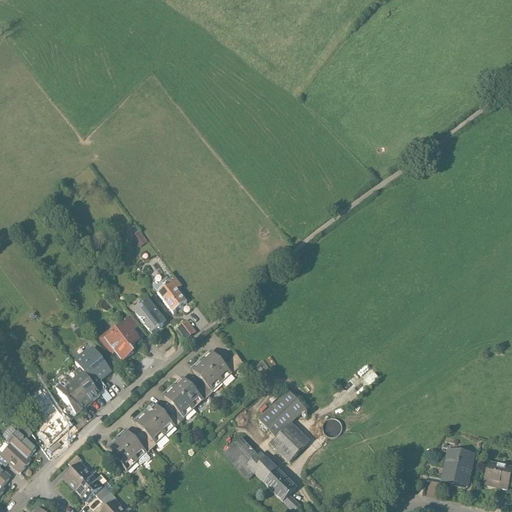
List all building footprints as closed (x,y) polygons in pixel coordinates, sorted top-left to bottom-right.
[(135,227),(128,233),(140,248),(147,242),(135,227)] [(176,281),(171,285),(177,293),(182,289),(176,281)] [(165,289),(162,284),(154,289),(158,294),(165,289)] [(177,293),(171,285),(165,289),(158,294),(157,295),(173,316),(187,305),(177,293)] [(166,325),(147,301),(141,306),(139,305),(139,307),(133,312),(140,321),(140,322),(144,327),(145,327),(152,336),(166,325)] [(138,328),(131,318),(125,323),(127,325),(133,332),(138,328)] [(195,335),(186,323),(177,330),(186,342),(195,335)] [(127,325),(113,336),(110,332),(100,341),(112,357),(116,354),(122,363),(133,354),(130,349),(140,341),(133,332),(127,325)] [(110,375),(93,352),(88,355),(87,354),(79,360),(80,362),(79,363),(75,365),(81,372),(93,388),(110,375)] [(224,368),(212,355),(202,364),(221,384),(230,376),(231,375),(224,368)] [(237,357),(224,368),(231,375),(230,376),(232,378),(243,367),(237,357)] [(369,363),(348,379),(356,390),(377,374),(369,363)] [(221,384),(202,364),(193,373),(205,386),(212,393),(216,389),(221,384)] [(93,388),(81,372),(55,392),(68,408),(75,417),(100,398),(93,388)] [(196,395),(184,381),(174,390),(193,411),(202,402),(196,395)] [(212,393),(205,386),(201,391),(208,399),(214,394),(212,393)] [(193,411),(174,390),(164,399),(177,413),(183,419),(184,419),(193,411)] [(208,399),(201,391),(196,395),(202,402),(203,404),(208,399)] [(306,412),(289,393),(258,421),(277,441),(291,426),(306,412)] [(48,447),(67,429),(43,396),(31,406),(43,422),(41,436),(39,437),(48,447)] [(75,417),(68,408),(63,413),(70,422),(75,418),(75,417)] [(167,421),(155,408),(146,417),(164,437),(173,428),(174,428),(167,421)] [(183,419),(177,413),(172,417),(180,425),(185,420),(184,419),(183,419)] [(164,437),(146,417),(136,425),(148,439),(155,445),(164,437)] [(180,425),(172,417),(167,421),(174,428),(173,428),(175,430),(180,425)] [(277,441),(272,445),(273,446),(272,447),(289,464),(309,444),(291,426),(277,441)] [(24,428),(20,431),(28,441),(32,438),(24,428)] [(139,447),(127,434),(117,443),(136,463),(145,454),(139,447)] [(35,453),(15,435),(6,446),(9,448),(26,463),(35,453)] [(155,445),(148,439),(144,443),(152,451),(157,447),(155,445)] [(136,463),(117,443),(108,451),(109,453),(117,462),(126,472),(136,463)] [(152,451),(144,443),(139,447),(145,454),(147,456),(152,451)] [(248,469),(252,465),(234,446),(224,455),(249,482),(255,476),(248,469)] [(26,463),(9,448),(0,458),(19,476),(29,465),(26,463)] [(117,462),(109,453),(104,457),(112,466),(117,462)] [(145,454),(136,463),(140,467),(145,463),(147,464),(150,461),(149,459),(148,459),(149,458),(147,456),(145,454)] [(472,459),(449,455),(448,461),(444,481),(466,486),(472,459)] [(268,489),(281,477),(261,456),(252,465),(248,469),(255,476),(268,489)] [(77,458),(68,467),(73,472),(80,466),(82,464),(77,458)] [(448,461),(432,458),(428,477),(444,481),(448,461)] [(511,470),(489,465),(485,483),(499,486),(498,490),(507,492),(511,470)] [(73,472),(63,481),(75,493),(91,478),(80,466),(73,472)] [(0,491),(8,482),(0,474),(0,491)] [(296,492),(281,477),(268,489),(283,505),(284,504),(290,498),(296,492)] [(91,478),(75,493),(86,505),(95,497),(102,490),(91,478)] [(102,490),(95,497),(101,503),(110,495),(104,489),(102,490)] [(110,495),(101,503),(107,510),(115,503),(116,502),(110,495)] [(295,511),(300,508),(290,498),(284,504),(291,511),(295,511)] [(107,510),(105,511),(122,511),(115,503),(107,510)]
